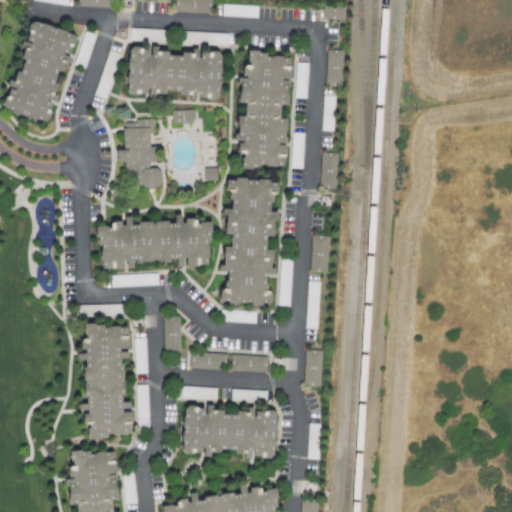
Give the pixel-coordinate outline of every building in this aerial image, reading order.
[(111,0),(76,0),(76,7),(111,8),(111,0)] [(209,14),(209,0),(173,0),(173,12),(209,14)] [(322,19),(342,20),(343,6),(322,5),(322,19)] [(46,121),(51,95),(55,96),(69,31),(28,23),(18,71),(13,71),(12,80),(7,79),(1,111),(46,121)] [(163,42),(164,30),(129,28),(128,40),(163,42)] [(124,93),(164,95),(164,91),(177,91),(177,96),(187,96),(187,98),(216,99),(218,50),(189,50),(189,55),(165,54),(165,49),(126,47),(124,93)] [(340,86),(341,51),(325,50),(324,86),(340,86)] [(288,55),(245,52),(244,65),(240,65),(239,78),(237,78),(235,102),(242,103),(241,116),(235,115),(233,141),(236,141),(236,153),(240,154),(239,166),(281,169),(284,118),(277,118),(278,105),(285,106),(288,55)] [(170,124),(192,123),(192,109),(170,110),(170,124)] [(318,189),(334,189),(335,153),(319,153),(318,189)] [(214,168),(202,168),(202,181),(215,180),(214,168)] [(271,306),(261,274),(271,275),(269,266),(270,249),(263,249),(264,236),(271,237),(273,212),(268,211),(269,195),(274,193),(275,181),(221,178),(230,209),(220,209),(220,210),(222,218),(221,234),(229,234),(228,246),(220,248),(219,272),(224,272),(223,288),(217,289),(217,302),(271,306)] [(99,267),(130,271),(131,259),(150,262),(173,258),(174,266),(180,267),(184,267),(207,264),(204,241),(207,240),(209,221),(192,223),(191,219),(178,222),(179,214),(172,215),(172,223),(154,221),(129,224),(128,217),(121,216),(122,224),(108,222),(108,227),(93,225),(99,267)] [(326,236),(310,236),(308,271),(325,272),(326,236)] [(98,306),(75,305),(75,316),(98,317),(98,306)] [(161,317),(162,352),(179,351),(177,316),(161,317)] [(129,435),(128,410),(128,402),(121,402),(120,359),(126,358),(125,350),(126,350),(125,324),(82,326),(82,339),(78,339),(78,352),(74,352),(74,360),(81,360),(82,403),(76,404),(76,412),(80,411),(81,423),(85,423),(86,437),(129,435)] [(319,387),(320,351),(303,350),(302,386),(319,387)] [(188,368),(224,370),(225,353),(188,352),(188,368)] [(264,372),(265,356),(229,354),(228,370),(264,372)] [(272,458),(273,410),(244,410),(244,413),(219,413),(219,405),(204,405),(204,407),(180,406),(179,453),(218,454),(218,449),(232,450),(232,454),(242,454),(242,457),(272,458)] [(110,511),(108,501),(117,499),(109,448),(68,455),(70,466),(65,467),(67,479),(63,480),(68,504),(73,503),(74,511),(110,511)] [(274,511),(272,488),(244,490),(244,485),(236,486),(237,493),(194,497),(194,492),(187,493),(187,499),(173,500),(174,505),(160,506),(160,511),(274,511)] [(298,511),(315,511),(316,499),(299,498),(298,511)]
